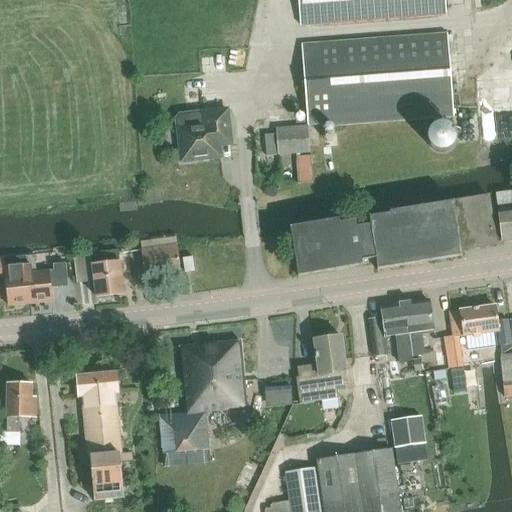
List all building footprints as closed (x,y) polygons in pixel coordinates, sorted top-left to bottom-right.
[(298,0),(301,27),(446,15),(445,0),(298,0)] [(309,126),(454,114),(447,33),(303,45),(309,126)] [(180,116),(177,121),(178,129),(182,162),(221,158),(220,146),(232,144),(231,138),(228,110),(203,113),(180,116)] [(458,142),(458,140),(458,137),(457,135),(456,133),(455,131),(454,129),(452,128),(451,126),(449,125),(446,125),(444,124),(442,124),(440,124),(438,125),(436,125),(434,126),(432,128),(430,129),(429,131),(428,133),(427,135),(427,137),(426,140),(427,142),(427,144),(428,146),(429,148),(430,150),(432,151),(434,153),(436,154),(438,155),(440,155),(442,155),(444,155),(446,155),(449,154),(451,153),(452,151),(454,150),(455,148),(456,146),(457,144),(458,142)] [(155,128),(155,140),(171,141),(171,129),(155,128)] [(310,154),(308,128),(276,130),(278,156),(310,154)] [(275,135),(265,136),(267,157),(277,156),(275,135)] [(278,160),(279,174),(291,174),(291,187),(306,186),(306,159),(278,160)] [(511,191),(495,193),(501,242),(511,240),(511,191)] [(339,222),(290,229),(298,278),(361,268),(361,264),(376,261),(377,272),(460,259),(460,251),(495,246),(487,198),(389,213),(391,223),(357,229),(356,221),(339,223),(339,222)] [(181,275),(175,237),(141,242),(146,280),(181,275)] [(96,299),(125,295),(120,261),(119,261),(118,251),(101,254),(102,264),(92,266),(96,299)] [(36,257),(25,258),(30,306),(53,303),(52,290),(68,288),(66,266),(54,267),(54,273),(38,274),(36,257)] [(25,258),(0,260),(0,278),(5,278),(8,308),(30,306),(25,258)] [(186,274),(195,272),(193,258),(183,260),(186,274)] [(68,261),(70,291),(88,290),(86,260),(68,261)] [(430,302),(405,306),(412,358),(426,356),(423,335),(434,334),(430,302)] [(413,362),(412,358),(405,306),(380,310),(382,318),(368,320),(374,359),(389,357),(386,341),(396,339),(400,364),(413,362)] [(499,344),(500,344),(511,342),(509,321),(496,323),(494,307),(449,313),(453,338),(443,339),(448,371),(461,369),(456,339),(497,334),(499,344)] [(299,378),(295,378),(300,405),(339,399),(337,387),(348,385),(346,372),(347,372),(342,336),(313,341),(317,365),(297,368),(299,378)] [(230,408),(246,407),(239,342),(179,349),(187,414),(160,417),(164,455),(209,450),(206,415),(231,412),(230,408)] [(511,348),(511,342),(500,344),(502,355),(501,355),(501,359),(502,379),(511,378),(511,348)] [(420,359),(413,360),(415,371),(422,370),(420,359)] [(464,370),(451,371),(454,393),(466,391),(464,370)] [(445,371),(433,372),(435,381),(446,379),(445,371)] [(95,503),(124,500),(120,454),(124,454),(119,407),(116,407),(115,396),(120,396),(117,374),(77,378),(79,400),(84,399),(85,410),(83,410),(88,457),(91,457),(95,503)] [(511,378),(502,379),(505,400),(511,399),(511,378)] [(8,385),(7,433),(20,433),(20,417),(37,418),(37,399),(32,399),(33,386),(8,385)] [(268,389),(268,399),(292,397),(291,387),(268,389)] [(421,415),(392,419),(398,464),(428,460),(421,415)] [(2,433),(2,445),(20,446),(20,433),(7,433),(2,433)] [(285,473),(289,502),(291,511),(399,511),(390,450),(317,461),(318,468),(285,473)] [(264,511),(291,511),(289,502),(269,505),(264,511)]
